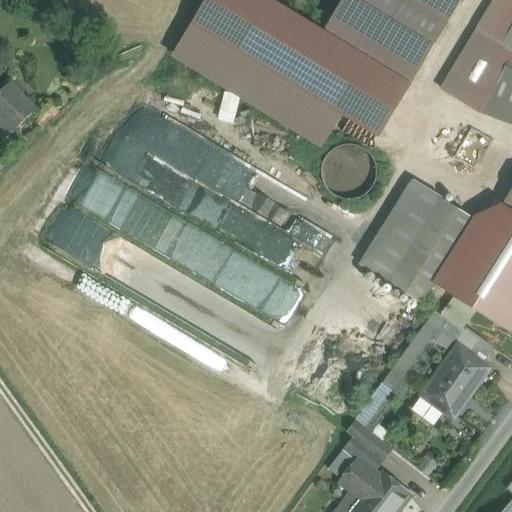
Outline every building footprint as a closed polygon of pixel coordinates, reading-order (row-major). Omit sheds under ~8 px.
[(501,47),(406,7),(384,58),(488,101),(508,51),(501,47)] [(511,29),(501,47),(508,51),(511,52),(511,29)] [(488,101),(485,107),(511,118),(511,52),(508,51),(488,101)] [(12,83),(0,94),(0,145),(37,110),(12,83)] [(158,111),(138,146),(187,173),(160,174),(161,200),(185,213),(200,213),(199,211),(209,217),(210,215),(209,199),(226,198),(223,196),(234,195),(247,172),(247,161),(158,111)] [(473,165),(480,153),(464,143),(457,156),(473,165)] [(375,184),(377,173),(375,163),(369,154),(360,148),(349,146),(339,148),(330,154),(324,163),(322,174),(325,184),(331,193),(339,199),(350,201),(360,199),(369,192),(375,184)] [(471,319),(481,304),(474,299),(511,242),(511,191),(453,287),(459,291),(449,303),(451,304),(471,319)] [(442,199),(388,283),(422,304),(476,220),(442,199)] [(225,295),(68,210),(50,243),(206,329),(225,295)] [(511,242),(474,299),(481,304),(508,321),(511,316),(511,242)] [(471,319),(451,304),(442,316),(462,331),(471,319)] [(436,312),(384,383),(393,390),(431,338),(437,331),(434,328),(442,316),(436,312)] [(462,331),(442,316),(434,328),(437,331),(453,342),(454,343),(462,331)] [(453,342),(437,331),(431,338),(447,350),(453,342)] [(459,345),(421,396),(451,418),(470,393),(473,395),(492,369),(459,345)] [(384,383),(357,421),(373,432),(400,395),(393,390),(384,383)] [(459,422),(450,435),(464,444),(472,431),(459,422)] [(392,450),(363,428),(346,450),(358,460),(359,459),(375,471),(392,450)] [(375,471),(359,459),(358,460),(339,484),(361,501),(352,511),(396,511),(409,495),(381,474),(381,475),(375,471)] [(511,511),(511,502),(503,511),(511,511)]
